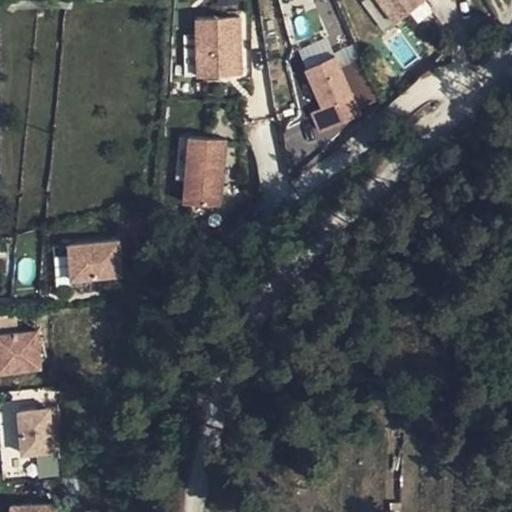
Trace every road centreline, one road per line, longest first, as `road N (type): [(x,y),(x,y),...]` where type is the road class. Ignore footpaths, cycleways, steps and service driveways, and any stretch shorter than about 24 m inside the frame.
road 1 (residential): [(195,511),(218,393),(258,303),(511,60)]
road 2 (unknown): [(269,194),(419,90),(435,86),(468,109)]
